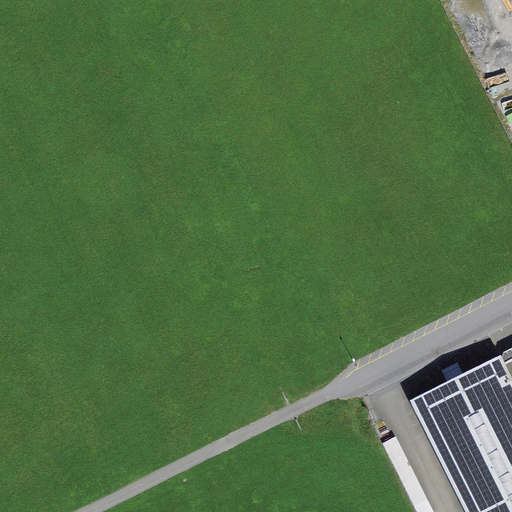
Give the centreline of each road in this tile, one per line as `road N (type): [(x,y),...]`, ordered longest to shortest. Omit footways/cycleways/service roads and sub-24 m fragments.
road 1 (track): [(352,376),(83,511)]
road 2 (unclassified): [(511,296),(352,376)]
